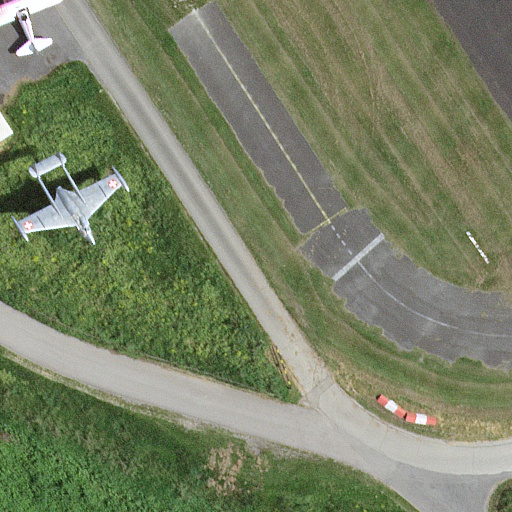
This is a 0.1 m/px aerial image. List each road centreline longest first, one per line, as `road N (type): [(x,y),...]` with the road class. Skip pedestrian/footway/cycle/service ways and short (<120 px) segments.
road 1 (unclassified): [(348,441),(343,416),(97,46)]
road 2 (unclassified): [(0,321),(174,394),(348,441)]
